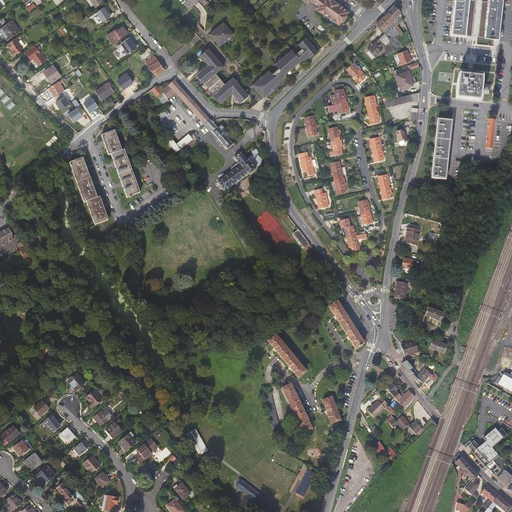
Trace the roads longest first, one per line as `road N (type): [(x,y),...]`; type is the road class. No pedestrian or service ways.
road 1 (residential): [(363,269),(379,212),(357,144),(354,85),(331,83),(297,114),(290,164),(312,209)]
road 2 (secondary): [(270,120),(284,198),(362,303)]
road 3 (secondary): [(384,296),(424,100)]
road 4 (secondary): [(380,336),(418,395),(503,491)]
road 5 (secondary): [(325,511),(373,348)]
road 6 (residential): [(508,0),(503,109),(457,104)]
road 7 (secondary): [(270,120),(370,19)]
road 8 (residential): [(70,407),(146,504)]
